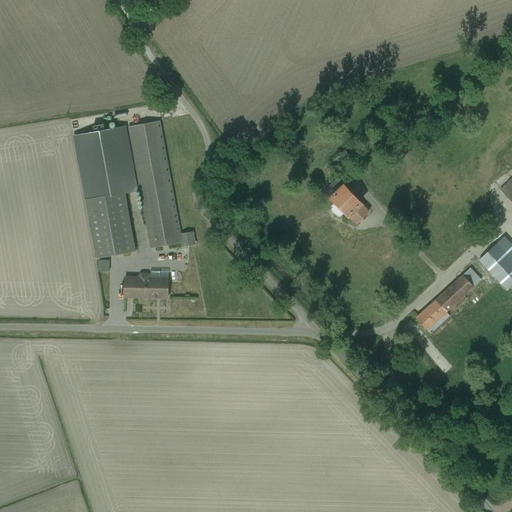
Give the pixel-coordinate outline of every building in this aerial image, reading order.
[(125,124),(72,134),(95,258),(135,250),(125,192),(139,190),(150,248),(180,242),(181,247),(196,244),(193,230),(180,233),(159,119),(126,125),(125,124)] [(511,178),(500,190),(511,202),(511,178)] [(349,218),(366,203),(346,181),(329,195),(349,218)] [(507,290),(511,284),(511,244),(504,236),(496,244),(479,260),(486,267),(500,283),(507,290)] [(430,327),(482,279),(470,268),(420,314),(416,318),(427,330),(430,327)] [(124,298),(170,299),(170,277),(124,276),(124,298)]
